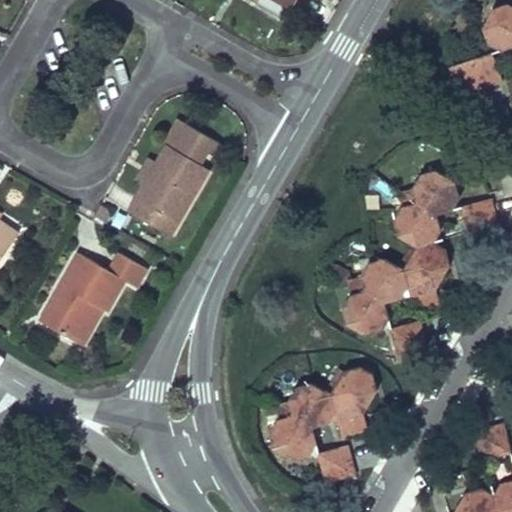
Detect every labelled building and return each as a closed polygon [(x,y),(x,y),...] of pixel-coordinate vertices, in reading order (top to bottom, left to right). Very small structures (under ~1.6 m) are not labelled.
[(293,6),(283,0),(258,0),(287,17),(293,6)] [(511,13),(508,2),(494,7),(484,28),(490,44),(498,41),(502,49),(511,45),(511,13)] [(490,44),(502,49),(498,41),(490,44)] [(503,81),(492,52),(478,56),(488,86),(503,81)] [(488,86),(478,56),(464,62),(474,91),(488,86)] [(474,91),(464,62),(449,67),(460,96),(474,91)] [(186,122),(179,117),(165,142),(168,144),(172,146),(186,122)] [(168,144),(157,163),(153,170),(157,173),(151,183),(147,181),(146,183),(129,210),(170,234),(209,167),(196,160),(203,147),(214,153),(220,142),(186,122),(172,146),(168,144)] [(157,163),(149,159),(138,178),(146,183),(147,181),(151,183),(157,173),(153,170),(157,163)] [(417,202),(436,213),(453,209),(451,199),(460,197),(455,180),(436,169),(422,173),(424,184),(413,187),(417,202)] [(422,173),(413,187),(424,184),(422,173)] [(417,202),(413,187),(399,191),(403,206),(405,217),(394,220),(398,234),(412,242),(417,245),(434,242),(431,232),(440,230),(436,213),(417,202)] [(451,199),(453,209),(460,197),(451,199)] [(492,197),(462,205),(466,220),(496,212),(492,197)] [(100,205),(95,215),(106,221),(112,211),(100,205)] [(403,206),(394,220),(405,217),(403,206)] [(496,212),(466,220),(470,235),(500,227),(496,212)] [(0,219),(0,260),(19,232),(0,219)] [(434,242),(440,230),(431,232),(434,242)] [(399,266),(404,269),(417,245),(412,242),(399,266)] [(417,245),(404,269),(408,286),(414,312),(441,305),(436,288),(450,265),(445,248),(436,251),(434,242),(417,245)] [(436,251),(445,248),(434,242),(436,251)] [(41,321),(75,340),(92,310),(90,308),(93,302),(103,307),(107,310),(125,279),(137,287),(148,268),(120,252),(109,270),(80,253),(41,321)] [(366,290),(385,301),(402,297),(400,287),(408,286),(404,269),(399,266),(385,257),(370,261),(373,273),(362,276),(366,290)] [(370,261),(362,276),(373,273),(370,261)] [(347,322),(366,334),(383,329),(380,320),(390,317),(385,301),(366,290),(362,276),(347,279),(351,294),(354,305),(343,308),(347,322)] [(400,287),(402,297),(408,286),(400,287)] [(351,294),(343,308),(354,305),(351,294)] [(92,310),(75,340),(82,344),(103,307),(93,302),(90,308),(92,310)] [(380,320),(383,329),(390,317),(380,320)] [(421,319),(391,327),(395,342),(425,334),(421,319)] [(425,334),(395,342),(398,357),(428,349),(425,334)] [(377,389),(373,372),(364,375),(361,366),(344,370),(331,393),(335,410),(342,436),(369,430),(364,413),(377,389)] [(373,372),(361,366),(364,375),(373,372)] [(331,393),(344,370),(340,367),(326,391),(331,393)] [(326,391),(312,382),(297,386),(300,397),(289,400),(293,415),(313,426),(329,422),(327,413),(335,410),(331,393),(326,391)] [(300,397),(297,386),(289,400),(300,397)] [(313,426),(293,415),(289,400),(275,404),(278,419),(281,430),(270,433),(274,447),(293,459),(310,454),(308,445),(317,443),(313,426)] [(335,410),(327,413),(329,422),(335,410)] [(281,430),(278,419),(270,433),(281,430)] [(511,451),(504,422),(489,426),(497,456),(511,451)] [(497,456),(489,426),(474,430),(482,460),(497,456)] [(317,443),(308,445),(310,454),(317,443)] [(348,444),(318,452),(322,467),(352,459),(348,444)] [(352,459),(322,467),(326,482),(356,474),(352,459)] [(511,511),(511,479),(501,482),(504,491),(495,494),(499,511),(501,511),(511,511)] [(493,485),(495,494),(504,491),(501,482),(493,485)] [(486,496),(495,494),(493,485),(483,487),(486,496)] [(498,511),(499,511),(495,494),(486,496),(483,487),(467,492),(454,511),(498,511)]
